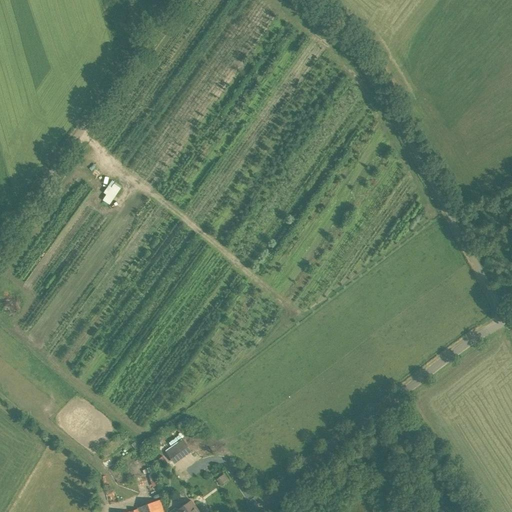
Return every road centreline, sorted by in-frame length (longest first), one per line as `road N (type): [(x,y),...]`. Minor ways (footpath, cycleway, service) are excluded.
road 1 (unclassified): [(312,0),(359,37),(383,73),(508,322)]
road 2 (unclassified): [(262,511),(455,353),(508,322)]
road 3 (unclassified): [(0,246),(180,0)]
